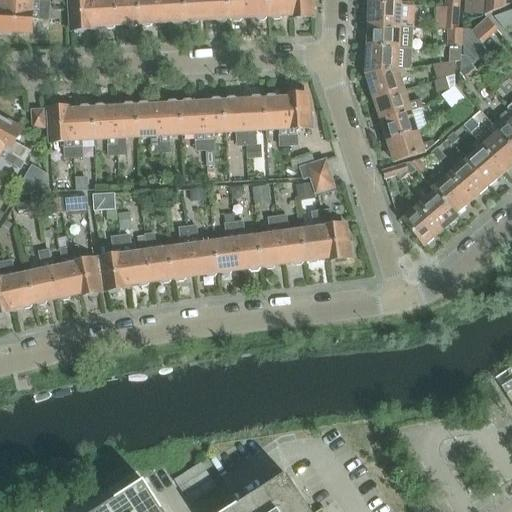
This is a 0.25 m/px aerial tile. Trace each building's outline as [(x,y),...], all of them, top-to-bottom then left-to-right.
[(1,0),(2,1),(2,9),(0,8),(0,9),(32,11),(49,12),(49,3),(32,2),(32,0),(1,0)] [(69,0),(71,31),(73,31),(77,34),(82,34),(85,30),(94,30),(94,28),(93,28),(91,0),(69,0)] [(91,0),(93,28),(94,28),(104,27),(107,30),(113,30),(116,26),(117,26),(115,0),(91,0)] [(115,0),(117,26),(126,26),(129,29),(135,28),(138,25),(139,26),(139,25),(137,0),(115,0)] [(137,0),(139,25),(139,26),(140,25),(144,28),(149,28),(152,24),(161,24),(159,0),(137,0)] [(159,0),(161,24),(172,23),(175,26),(181,26),(184,23),(185,24),(185,22),(183,0),(159,0)] [(183,0),(185,22),(185,24),(186,22),(190,25),(195,25),(198,22),(207,21),(205,0),(183,0)] [(205,0),(207,21),(215,21),(219,24),(224,24),(227,20),(229,21),(229,20),(227,0),(205,0)] [(227,0),(229,20),(229,21),(230,20),(234,23),(239,23),(242,19),(249,19),(247,0),(227,0)] [(247,0),(249,19),(255,19),(259,22),(264,21),(267,18),(269,19),(269,18),(267,0),(247,0)] [(267,0),(269,18),(269,19),(270,18),(274,21),(279,20),(282,17),(290,17),(289,0),(267,0)] [(289,0),(290,17),(290,19),(313,18),(312,0),(289,0)] [(368,0),(368,7),(401,8),(401,0),(368,0)] [(447,0),(447,8),(459,9),(459,0),(447,0)] [(485,0),(485,16),(503,8),(503,0),(485,0)] [(369,16),(369,27),(414,29),(415,21),(400,20),(401,8),(368,7),(367,16),(369,16)] [(447,8),(445,29),(450,30),(457,30),(459,9),(447,8)] [(0,35),(11,36),(11,32),(30,33),(31,20),(48,21),(49,12),(32,11),(0,9),(0,35)] [(511,12),(494,18),(504,30),(511,26),(511,12)] [(487,20),(471,34),(480,44),(496,30),(487,20)] [(366,48),(399,50),(400,37),(414,38),(414,29),(369,27),(368,37),(366,37),(366,48)] [(450,30),(450,48),(452,48),(462,48),(462,30),(457,30),(450,30)] [(464,30),(463,56),(465,57),(473,67),(488,53),(480,44),(471,34),(471,31),(464,30)] [(367,59),(366,75),(398,71),(399,50),(366,48),(365,59),(367,59)] [(450,48),(450,64),(455,63),(461,62),(461,57),(462,48),(452,48),(450,48)] [(461,63),(460,75),(467,84),(479,75),(473,67),(465,57),(462,57),(461,57),(461,62),(461,63)] [(450,64),(433,66),(437,82),(452,77),(454,76),(455,63),(450,64)] [(369,91),(373,102),(404,92),(398,71),(366,75),(371,90),(369,91)] [(437,82),(434,82),(438,94),(450,90),(450,91),(455,88),(454,88),(454,76),(452,77),(437,82)] [(378,112),(381,122),(424,108),(421,101),(409,105),(404,92),(373,102),(376,113),(378,112)] [(308,97),(285,98),(285,100),(286,100),(288,130),(289,147),(297,147),(296,130),(310,129),(314,128),(313,116),(309,116),(308,97)] [(266,101),(264,100),(264,101),(266,131),(279,131),(280,148),(289,147),(288,130),(286,100),(285,100),(278,101),(274,98),(269,98),(266,101)] [(451,111),(447,115),(457,126),(462,122),(473,113),(469,105),(464,100),(451,111)] [(211,104),(202,105),(204,135),(205,152),(214,151),(213,134),(226,133),(224,103),(224,102),(223,104),(219,101),(214,101),(211,104)] [(264,101),(244,102),(247,146),(256,146),(255,132),(266,131),(264,101)] [(182,106),(180,105),(180,106),(182,136),(195,135),(196,152),(205,152),(204,135),(202,105),(194,105),(190,102),(185,102),(182,106)] [(244,102),(224,103),(226,133),(226,134),(236,133),(237,147),(247,146),(244,102)] [(167,107),(159,107),(160,137),(161,154),(170,154),(169,137),(182,136),(180,106),(180,105),(179,106),(176,103),(170,103),(167,107)] [(123,109),(115,110),(116,140),(117,157),(126,156),(125,139),(138,138),(137,108),(137,107),(135,108),(132,105),(126,106),(123,109)] [(138,108),(137,107),(137,108),(138,138),(151,138),(152,155),(161,154),(160,137),(159,107),(150,108),(147,105),(141,105),(138,108)] [(51,111),(48,111),(50,143),(64,142),(65,159),(73,159),(73,142),(71,112),(72,112),(71,110),(63,110),(59,107),(54,107),(51,111)] [(72,112),(71,112),(73,142),(73,159),(82,158),(81,141),(94,141),(93,111),(93,109),(91,111),(88,108),(82,108),(79,111),(72,112)] [(383,132),(386,143),(418,133),(414,121),(426,117),(424,108),(381,122),(385,132),(383,132)] [(115,110),(93,111),(94,141),(116,140),(115,110)] [(44,111),(32,112),(33,129),(45,129),(44,111)] [(0,118),(0,147),(3,149),(3,150),(25,162),(30,153),(15,144),(22,131),(0,118)] [(511,121),(499,133),(511,149),(511,121)] [(470,122),(464,126),(473,136),(478,131),(470,122)] [(418,133),(386,143),(390,154),(391,153),(395,164),(424,154),(418,133)] [(511,149),(499,133),(482,148),(503,172),(510,166),(511,167),(511,149)] [(455,134),(448,140),(453,146),(460,140),(455,134)] [(256,146),(247,146),(247,158),(257,158),(256,146)] [(0,158),(20,170),(25,162),(3,150),(3,149),(0,147),(0,158)] [(482,148),(466,162),(489,188),(497,181),(497,178),(503,172),(482,148)] [(437,149),(431,154),(440,164),(446,159),(437,149)] [(214,151),(205,152),(206,168),(214,167),(214,151)] [(311,154),(290,161),(294,172),(295,175),(301,173),(300,170),(315,166),(311,154)] [(419,161),(409,164),(416,171),(421,177),(428,171),(419,161)] [(315,166),(300,170),(301,173),(303,181),(312,178),(328,173),(325,163),(325,162),(315,166)] [(466,162),(449,176),(470,200),(477,194),(480,195),(489,188),(466,162)] [(409,164),(394,169),(397,176),(396,177),(400,182),(408,175),(411,175),(416,171),(409,164)] [(394,169),(383,172),(385,180),(396,177),(397,176),(394,169)] [(32,172),(24,185),(36,191),(43,178),(32,172)] [(470,200),(449,176),(432,190),(435,193),(436,193),(456,217),(457,217),(456,216),(464,209),(464,206),(470,200)] [(86,178),(76,179),(76,191),(76,192),(86,192),(86,178)] [(330,178),(313,183),(317,193),(333,188),(330,178)] [(312,184),(296,187),(298,199),(314,196),(312,184)] [(267,186),(251,188),(253,201),(269,199),(267,186)] [(197,190),(190,191),(191,202),(207,201),(206,189),(197,190)] [(435,193),(419,207),(440,231),(456,217),(436,193),(435,193)] [(114,195),(93,196),(94,212),(115,210),(114,195)] [(85,197),(59,199),(60,213),(66,213),(86,211),(85,197)] [(31,200),(15,206),(19,215),(38,209),(35,200),(35,199),(31,200)] [(53,200),(45,201),(48,215),(60,213),(59,199),(58,199),(53,200)] [(440,231),(419,207),(402,221),(423,245),(440,231)] [(330,211),(321,213),(323,229),(328,259),(327,259),(327,261),(354,258),(352,245),(348,246),(345,226),(332,228),(330,211)] [(129,213),(118,215),(120,230),(131,229),(129,213)] [(315,231),(302,232),(306,262),(306,264),(307,262),(311,265),(317,264),(319,260),(327,259),(328,259),(323,229),(321,213),(312,214),(315,231)] [(215,244),(219,274),(219,276),(221,274),(224,277),(230,276),(233,272),(241,271),(237,241),(234,224),(233,216),(225,217),(226,225),(226,226),(228,242),(215,244)] [(286,217),(278,218),(280,235),(284,265),(292,264),(296,267),(302,266),(304,262),(306,264),(306,262),(302,232),(289,234),(286,217)] [(271,237),(258,238),(262,268),(263,270),(264,268),(268,271),(273,270),(276,266),(284,265),(280,235),(278,218),(269,220),(271,237)] [(6,222),(0,231),(0,232),(5,236),(12,226),(6,222)] [(243,223),(234,224),(237,241),(241,271),(249,270),(253,273),(258,272),(261,268),(263,270),(262,268),(258,238),(245,240),(243,223)] [(197,227),(188,228),(191,245),(191,247),(195,277),(206,276),(209,279),(215,278),(218,274),(219,276),(219,274),(215,244),(215,242),(199,244),(197,227)] [(182,249),(169,250),(173,280),(174,282),(175,280),(179,283),(184,282),(187,278),(195,277),(191,247),(191,245),(188,228),(180,230),(182,249)] [(155,235),(146,236),(148,251),(148,253),(152,283),(160,282),(164,285),(169,284),(172,280),(174,282),(173,280),(169,250),(157,252),(155,235)] [(130,236),(121,238),(124,254),(124,257),(128,286),(129,286),(138,285),(141,288),(147,287),(150,284),(152,283),(148,253),(148,251),(132,253),(130,236)] [(115,258),(101,260),(106,292),(108,291),(111,294),(117,293),(120,290),(129,288),(129,286),(128,286),(124,257),(124,254),(121,238),(113,239),(115,258)] [(78,247),(69,249),(73,266),(80,297),(88,295),(92,298),(97,297),(99,293),(102,292),(95,261),(81,264),(78,247)] [(52,270),(51,270),(58,300),(59,299),(63,302),(69,301),(71,297),(79,295),(79,297),(80,297),(73,266),(69,249),(61,251),(64,268),(52,270)] [(43,270),(27,273),(34,305),(35,306),(36,305),(40,307),(45,306),(48,302),(58,300),(51,270),(52,270),(51,268),(48,252),(39,253),(43,270)] [(11,262),(3,264),(6,280),(13,312),(14,312),(13,309),(21,308),(25,310),(30,309),(33,305),(35,306),(34,305),(27,273),(27,274),(27,276),(15,278),(11,262)] [(0,317),(3,317),(5,314),(13,312),(6,280),(3,264),(0,264),(0,317)] [(201,463),(174,481),(190,506),(217,488),(201,463)] [(229,511),(310,511),(287,476),(229,511)] [(163,511),(145,483),(98,511),(163,511)]
